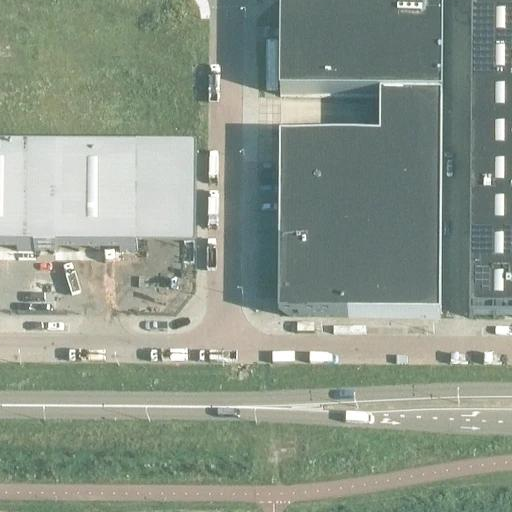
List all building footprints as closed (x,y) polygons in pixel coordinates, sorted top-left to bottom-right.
[(442,99),(442,0),(280,0),(280,97),(380,98),(442,99)] [(511,46),(511,8),(471,8),(471,46),(511,46)] [(511,83),(511,46),(471,46),(471,84),(511,83)] [(511,121),(511,83),(471,84),(471,121),(511,121)] [(440,319),(442,99),(380,98),(379,141),(280,140),(278,318),(440,319)] [(511,159),(511,121),(471,121),(470,159),(511,159)] [(137,152),(0,150),(0,252),(136,253),(137,152)] [(511,197),(511,159),(470,159),(470,197),(511,197)] [(511,235),(511,197),(470,197),(470,235),(511,235)] [(511,272),(511,235),(470,235),(469,273),(511,272)] [(511,310),(511,272),(469,273),(469,310),(511,310)]
